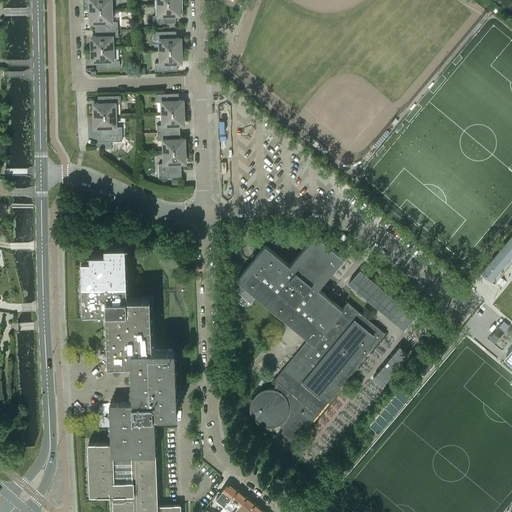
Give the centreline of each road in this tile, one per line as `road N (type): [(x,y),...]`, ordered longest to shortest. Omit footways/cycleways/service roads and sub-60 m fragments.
road 1 (residential): [(292,511),(212,441),(204,211)]
road 2 (unclassified): [(204,211),(343,210),(468,311)]
road 3 (tertiary): [(48,453),(40,172)]
road 4 (residential): [(199,82),(77,84),(73,0)]
road 5 (tertiary): [(40,172),(36,0)]
road 6 (unclassified): [(40,172),(93,182),(168,214),(204,211)]
road 7 (residential): [(204,211),(199,82)]
